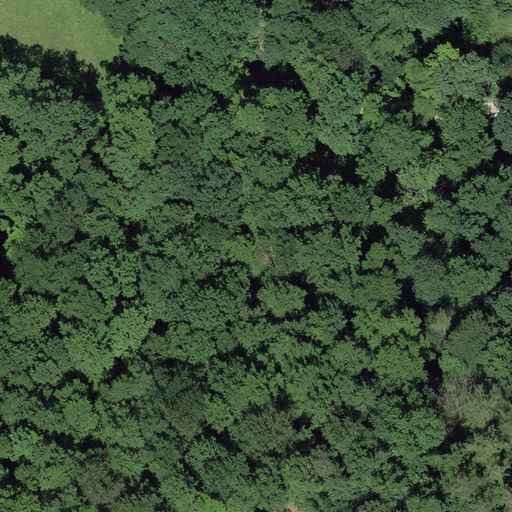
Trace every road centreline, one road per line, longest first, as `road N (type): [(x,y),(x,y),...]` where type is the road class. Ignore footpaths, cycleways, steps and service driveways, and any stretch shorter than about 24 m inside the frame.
road 1 (track): [(511,109),(0,100)]
road 2 (track): [(21,102),(19,206),(0,226)]
